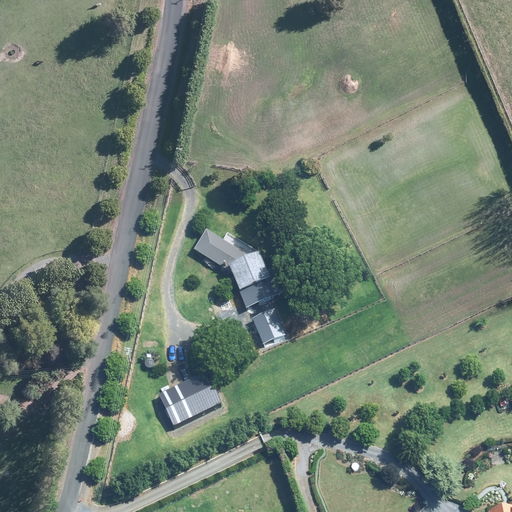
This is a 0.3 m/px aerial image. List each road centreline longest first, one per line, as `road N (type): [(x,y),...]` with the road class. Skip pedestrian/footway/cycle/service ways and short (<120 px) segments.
road 1 (unclassified): [(53,511),(178,0)]
road 2 (track): [(119,511),(288,437),(382,458),(437,511)]
